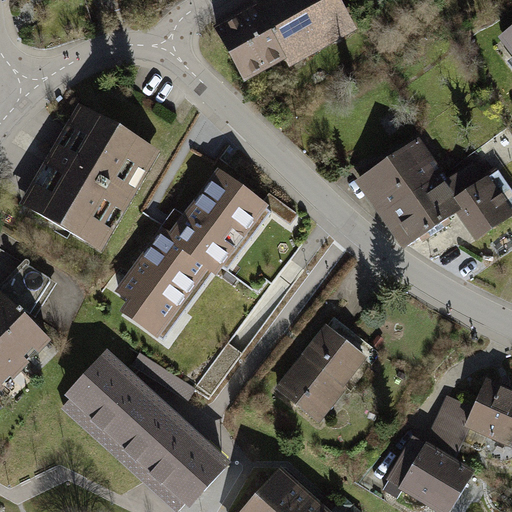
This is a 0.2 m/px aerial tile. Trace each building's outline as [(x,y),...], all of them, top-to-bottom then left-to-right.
[(212,34),(251,101),(357,40),(334,0),(261,0),(250,7),(253,11),(212,34)] [(511,30),(496,43),(511,63),(511,30)] [(21,215),(100,262),(160,163),(81,116),(21,215)] [(426,145),(362,187),(404,251),(456,216),(478,248),(511,225),(511,219),(511,218),(511,216),(511,187),(499,168),(484,178),(478,169),(453,185),(426,145)] [(270,208),(218,171),(170,237),(162,231),(115,296),(128,306),(120,316),(158,343),(208,275),(217,281),(270,208)] [(0,388),(44,342),(0,300),(0,388)] [(324,329),(273,394),(318,429),(369,364),(324,329)] [(232,458),(107,346),(65,393),(190,505),(232,458)] [(449,399),(426,448),(452,463),(469,426),(511,446),(511,395),(487,385),(476,411),(449,399)] [(426,448),(414,441),(385,491),(398,499),(404,489),(443,511),(466,472),(452,463),(426,448)] [(322,511),(279,473),(243,511),(322,511)]
